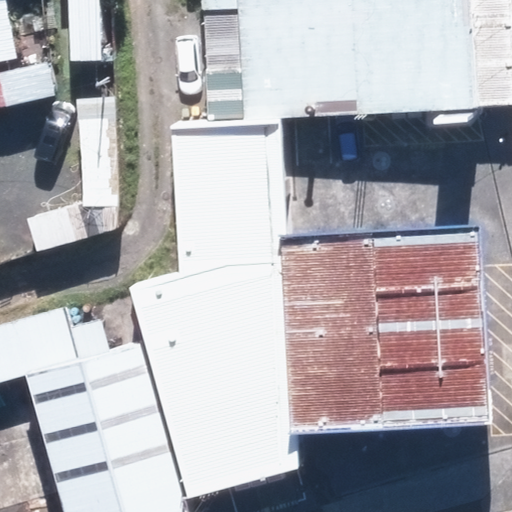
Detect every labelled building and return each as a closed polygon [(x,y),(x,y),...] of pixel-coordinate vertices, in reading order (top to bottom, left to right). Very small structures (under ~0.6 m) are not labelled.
[(0,0),(0,69),(16,68),(6,0),(0,0)] [(98,0),(58,0),(62,69),(101,68),(98,0)] [(511,0),(200,0),(200,129),(295,126),(511,119),(511,0)] [(79,204),(26,218),(35,254),(89,240),(81,214),(113,212),(107,119),(74,121),(79,204)] [(147,347),(201,510),(298,484),(295,126),(200,129),(203,290),(137,307),(147,347)] [(303,240),(306,431),(510,428),(507,236),(303,240)] [(111,358),(27,385),(68,511),(200,511),(147,347),(111,358)]
